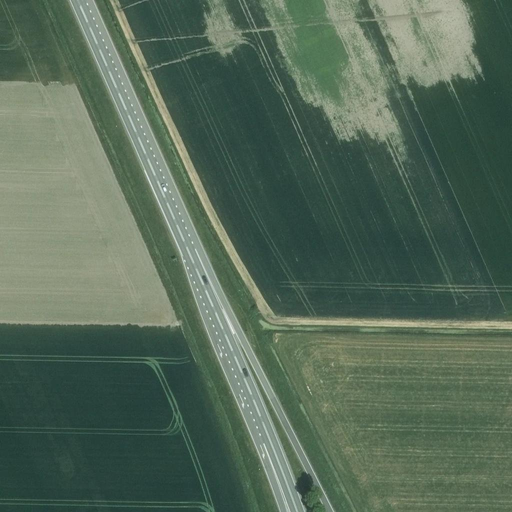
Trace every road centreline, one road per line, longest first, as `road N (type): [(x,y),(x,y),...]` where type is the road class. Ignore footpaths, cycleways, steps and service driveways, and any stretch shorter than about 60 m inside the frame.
road 1 (trunk): [(327,511),(189,253)]
road 2 (trunk): [(189,253),(77,0)]
road 3 (trunk): [(270,441),(189,253)]
